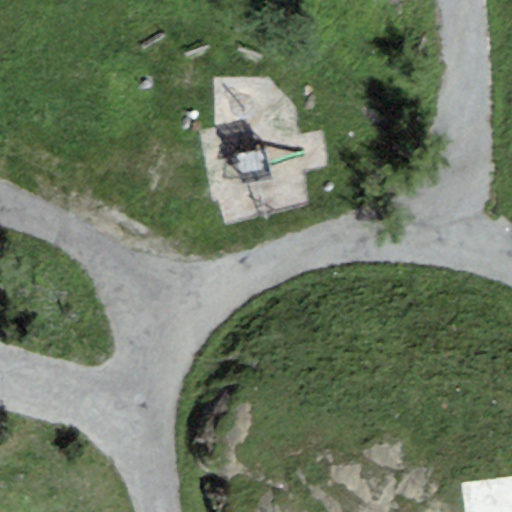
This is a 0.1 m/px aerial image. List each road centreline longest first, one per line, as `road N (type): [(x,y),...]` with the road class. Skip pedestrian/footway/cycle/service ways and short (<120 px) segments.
road 1 (track): [(457,230),(317,248),(206,289),(165,326)]
road 2 (track): [(461,0),(466,82),(457,230)]
